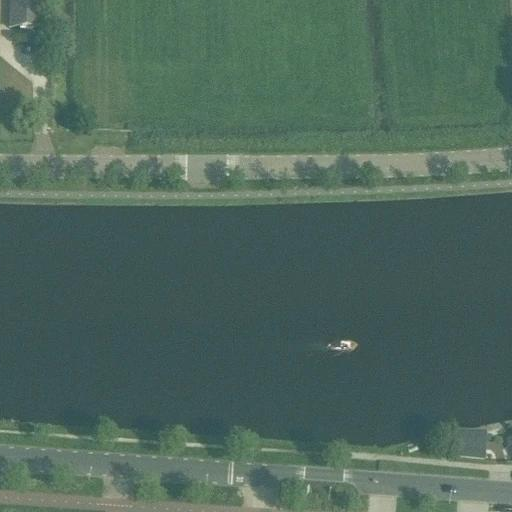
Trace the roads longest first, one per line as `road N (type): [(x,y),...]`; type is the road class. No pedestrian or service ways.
road 1 (tertiary): [(0,459),(350,476),(381,487),(511,495)]
road 2 (tertiary): [(511,158),(181,168),(0,163)]
